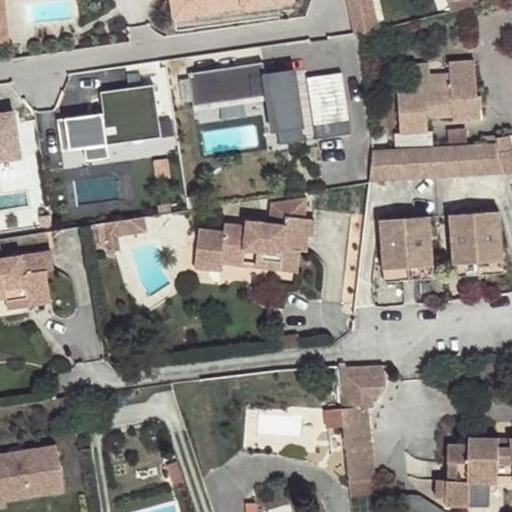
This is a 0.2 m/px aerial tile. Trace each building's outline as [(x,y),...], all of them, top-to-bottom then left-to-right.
[(171,0),(175,17),(208,13),(205,0),(171,0)] [(276,0),(223,0),(226,11),(277,4),(276,0)] [(366,32),(384,28),(375,0),(349,0),(359,32),(366,32)] [(448,0),(452,12),(488,4),(486,0),(448,0)] [(408,134),(410,149),(447,145),(446,129),(443,130),(441,116),(466,113),(466,118),(498,115),(496,95),(491,95),(488,58),(461,61),(462,72),(441,74),(440,63),(424,64),(426,91),(410,93),(414,133),(408,134)] [(400,65),(402,85),(417,84),(414,63),(400,65)] [(290,147),(315,144),(307,92),(300,92),(298,81),(293,76),(274,79),(272,65),(223,73),(228,105),(277,97),(283,103),(290,147)] [(228,105),(223,73),(198,77),(203,109),(228,105)] [(326,142),(361,136),(352,75),(317,80),(326,142)] [(163,160),(151,95),(104,97),(106,122),(67,125),(70,166),(163,160)] [(0,162),(20,159),(13,114),(0,115),(0,162)] [(502,138),(447,145),(449,174),(510,167),(502,138)] [(410,149),(384,152),(381,182),(449,174),(447,145),(410,149)] [(461,216),(464,266),(511,263),(511,216),(511,213),(461,216)] [(390,221),(393,271),(444,267),(441,217),(390,221)] [(121,229),(147,229),(147,219),(99,218),(99,245),(121,245),(121,229)] [(293,234),(256,229),(255,235),(234,232),(233,240),(208,238),(205,267),(232,271),(233,263),(254,265),(255,258),(256,250),(268,252),(267,260),(292,262),(290,278),(308,280),(310,259),(315,260),(316,244),(322,245),(324,226),(294,223),(293,234)] [(256,250),(255,258),(267,260),(268,252),(256,250)] [(29,316),(53,312),(48,281),(55,280),(52,261),(1,268),(0,257),(0,294),(5,294),(6,300),(26,297),(28,309),(29,316)] [(292,262),(267,260),(265,275),(290,278),(292,262)] [(233,263),(232,271),(253,273),(254,265),(233,263)] [(511,263),(464,266),(465,278),(511,276),(511,263)] [(231,279),(232,271),(205,267),(204,276),(231,279)] [(444,267),(393,271),(394,283),(445,281),(444,267)] [(0,308),(6,307),(7,311),(28,309),(26,297),(6,300),(5,294),(0,294),(0,308)] [(393,366),(346,369),(349,408),(374,406),(380,406),(378,395),(383,395),(393,388),(394,381),(393,366)] [(374,406),(349,408),(354,465),(380,462),(374,406)] [(511,459),(507,459),(506,443),(473,443),(473,450),(450,450),(448,511),(474,511),(474,488),(502,490),(502,481),(511,481),(511,459)] [(0,501),(4,500),(65,492),(56,444),(0,453),(0,501)] [(354,465),(356,498),(384,495),(380,462),(354,465)]
